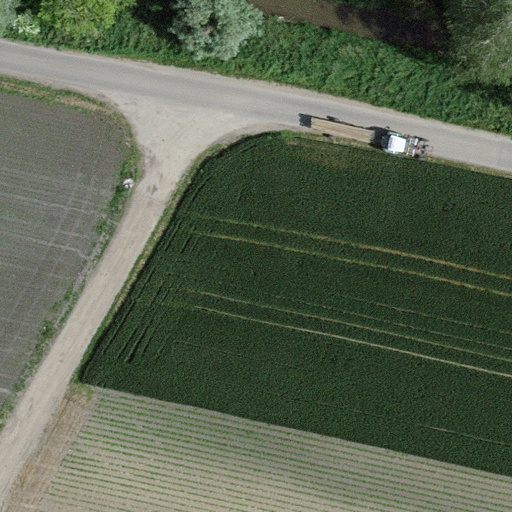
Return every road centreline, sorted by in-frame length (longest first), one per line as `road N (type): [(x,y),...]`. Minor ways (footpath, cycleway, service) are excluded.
road 1 (track): [(511,161),(0,49)]
road 2 (track): [(0,456),(207,94)]
